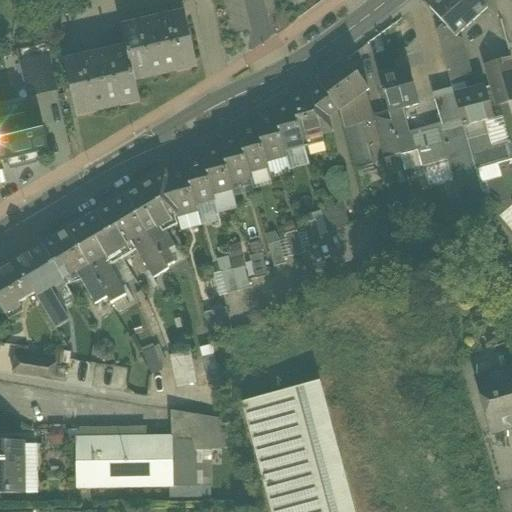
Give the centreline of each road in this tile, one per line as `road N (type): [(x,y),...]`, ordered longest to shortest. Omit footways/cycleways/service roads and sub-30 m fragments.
road 1 (tertiary): [(0,254),(312,57)]
road 2 (tertiary): [(312,57),(180,119),(0,228)]
road 3 (unknown): [(312,57),(342,153),(351,241),(331,261),(223,318)]
road 4 (unknown): [(0,370),(166,417)]
